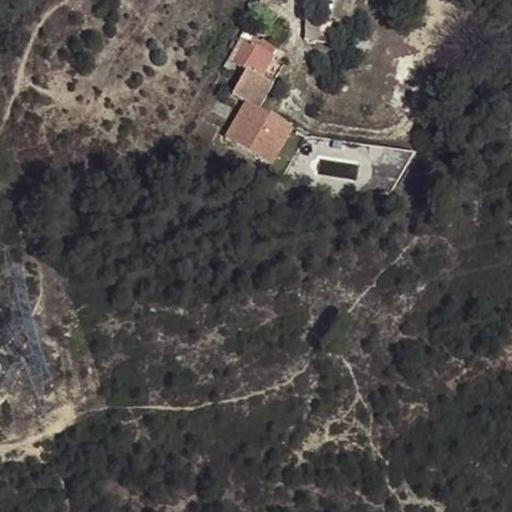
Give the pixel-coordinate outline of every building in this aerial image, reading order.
[(268,10),(272,2),(267,0),(260,0),(258,4),(268,10)] [(317,42),(319,22),(306,20),(303,40),(317,42)] [(330,45),(332,24),(319,22),(317,42),(330,45)] [(246,70),(231,95),(246,103),(257,110),(274,81),(262,74),(268,66),(273,57),(271,56),(275,50),(243,34),(225,68),(230,70),(234,64),(246,70)] [(257,110),(246,103),(226,138),(270,164),(290,129),(257,110)]
